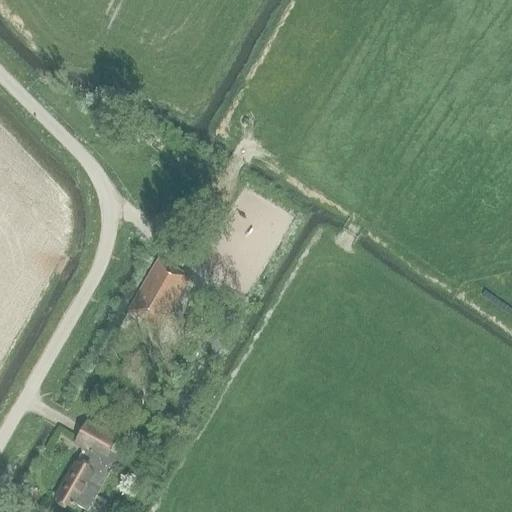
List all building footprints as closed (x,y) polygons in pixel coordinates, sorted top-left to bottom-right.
[(159,330),(189,278),(158,260),(127,312),(159,330)] [(218,326),(229,332),(238,318),(222,308),(213,322),(218,326)] [(221,345),(210,339),(203,350),(214,357),(221,345)] [(136,371),(149,349),(135,341),(122,362),(136,371)] [(96,497),(118,459),(108,453),(115,438),(87,423),(75,443),(84,448),(74,465),(76,466),(71,476),(70,475),(56,498),(72,507),(73,504),(86,511),(102,511),(108,503),(96,497)]
